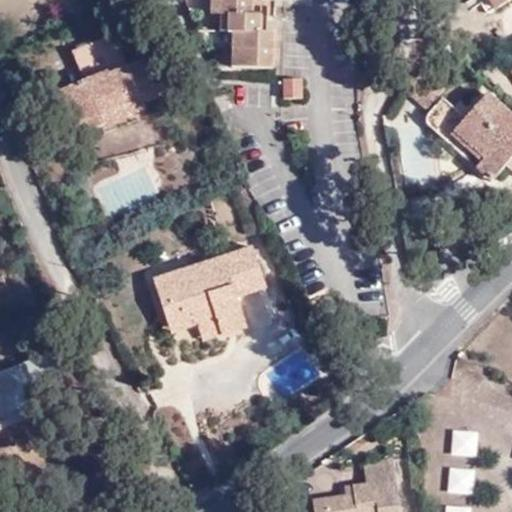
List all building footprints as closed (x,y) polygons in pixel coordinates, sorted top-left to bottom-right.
[(212,0),(212,11),(222,11),(222,0),(212,0)] [(231,12),(230,28),(229,49),(229,64),(273,66),(274,33),(272,33),(262,32),(263,14),(255,14),(256,0),(222,0),(222,11),(231,12)] [(477,0),(487,15),(511,0),(477,0)] [(272,6),(263,7),(263,14),(272,15),(272,6)] [(221,28),(230,28),(231,12),(222,11),(221,28)] [(272,33),(272,15),(263,14),(262,32),(272,33)] [(142,108),(144,112),(175,100),(156,57),(129,68),(117,39),(80,55),(91,85),(66,95),(80,133),(142,108)] [(220,63),(229,64),(229,49),(221,49),(220,63)] [(453,85),(437,66),(430,68),(420,72),(408,83),(430,106),(453,85)] [(284,97),(303,97),(303,80),(285,79),(284,97)] [(511,154),(511,120),(487,92),(465,111),(447,127),(476,159),(469,166),(483,180),(511,154)] [(447,127),(465,111),(457,103),(432,125),(469,166),(476,159),(447,127)] [(142,108),(80,133),(82,142),(145,117),(144,112),(142,108)] [(256,251),(156,282),(171,326),(198,318),(215,313),(223,336),(250,328),(242,301),(269,292),(256,251)] [(198,318),(201,328),(205,341),(223,336),(215,313),(198,318)] [(198,318),(171,326),(174,336),(201,328),(198,318)] [(52,355),(0,375),(0,417),(22,409),(19,402),(29,399),(25,389),(60,375),(52,355)] [(22,409),(31,405),(29,399),(19,402),(22,409)] [(451,456),(478,457),(479,430),(452,429),(451,456)] [(451,465),(445,490),(471,495),(477,470),(451,465)] [(354,510),(345,511),(338,511),(397,511),(391,474),(363,479),(365,499),(353,501),(354,510)] [(344,502),(345,511),(354,510),(353,501),(344,502)]
